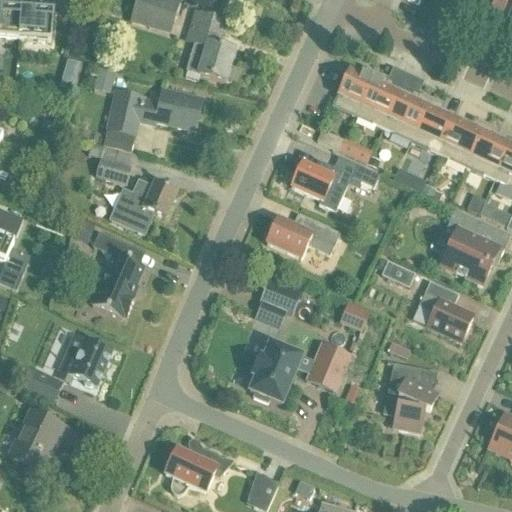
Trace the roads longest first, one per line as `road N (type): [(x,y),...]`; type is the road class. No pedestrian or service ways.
road 1 (residential): [(160,396),(332,8)]
road 2 (residential): [(428,504),(361,486),(160,396)]
road 3 (residential): [(428,504),(511,321)]
road 4 (residential): [(511,91),(373,27)]
road 5 (residential): [(109,511),(160,396)]
